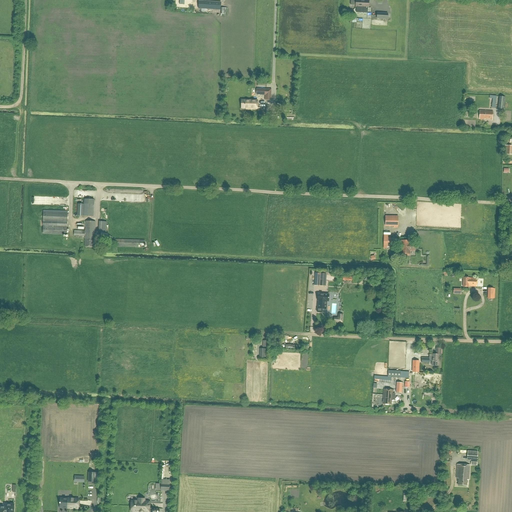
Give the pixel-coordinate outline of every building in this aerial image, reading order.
[(369,0),(356,0),(356,7),(357,7),(356,13),(367,13),(368,8),(369,8),(369,0)] [(221,10),(221,3),(199,1),(199,9),(221,10)] [(257,89),(257,95),(265,95),(265,100),(271,101),(272,89),(257,89)] [(242,100),(241,109),(248,109),(256,109),(256,100),(242,100)] [(493,111),(479,110),(479,119),(485,120),(484,119),(489,119),(489,120),(492,120),(493,111)] [(93,217),(94,205),(94,200),(84,199),(84,204),(83,216),(93,217)] [(67,213),(43,212),(43,234),(67,235),(67,213)] [(385,216),(385,226),(398,226),(398,216),(385,216)] [(95,240),(95,222),(86,221),(85,231),(85,236),(85,247),(96,247),(96,240),(95,240)] [(99,222),(99,233),(106,234),(107,222),(99,222)] [(383,243),(394,243),(394,240),(389,240),(387,238),(387,235),(383,235),(383,243)] [(112,239),(112,247),(144,248),(145,240),(112,239)] [(401,241),(401,254),(404,254),(404,256),(408,255),(408,254),(409,254),(409,251),(414,251),(414,246),(409,245),(410,241),(401,241)] [(314,285),(319,286),(325,286),(326,274),(315,273),(314,285)] [(468,287),(477,287),(477,279),(471,278),(469,278),(463,278),(463,287),(468,287)] [(317,308),(316,312),(317,312),(321,313),(322,312),(322,309),(326,309),(326,302),(328,302),(329,295),(318,294),(317,301),(318,301),(317,308)] [(429,355),(429,358),(421,358),(421,363),(429,363),(429,361),(432,361),(432,366),(438,366),(439,355),(440,355),(441,349),(436,348),(436,354),(431,354),(431,355),(429,355)] [(383,404),(391,404),(391,400),(393,400),(393,390),(384,389),(383,404)] [(467,451),(467,459),(477,460),(477,452),(467,451)] [(458,485),(467,486),(467,480),(469,480),(470,465),(457,464),(456,478),(458,479),(458,485)] [(60,498),(59,508),(78,509),(79,499),(60,498)] [(131,501),(131,503),(131,511),(139,511),(140,511),(139,511),(143,511),(149,511),(149,502),(144,502),(144,499),(138,498),(138,501),(131,501)]
